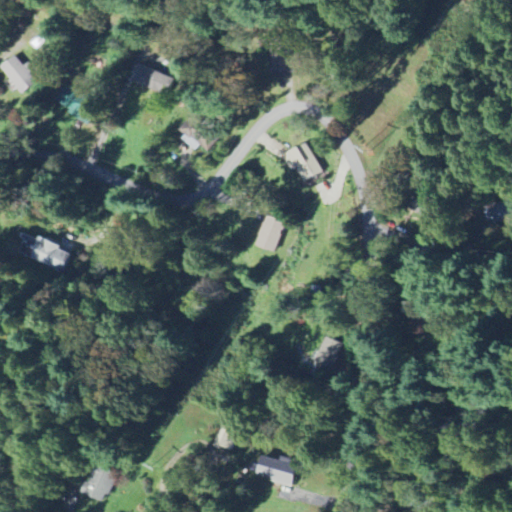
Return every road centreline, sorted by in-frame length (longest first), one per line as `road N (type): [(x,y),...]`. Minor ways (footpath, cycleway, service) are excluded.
road 1 (residential): [(368,216),(353,153),(316,109),(288,106),(267,118),(207,188),(168,203),(57,158),(0,153)]
road 2 (residential): [(340,511),(340,484),(369,399),(368,216)]
road 3 (residential): [(368,216),(415,247),(457,259),(511,257)]
